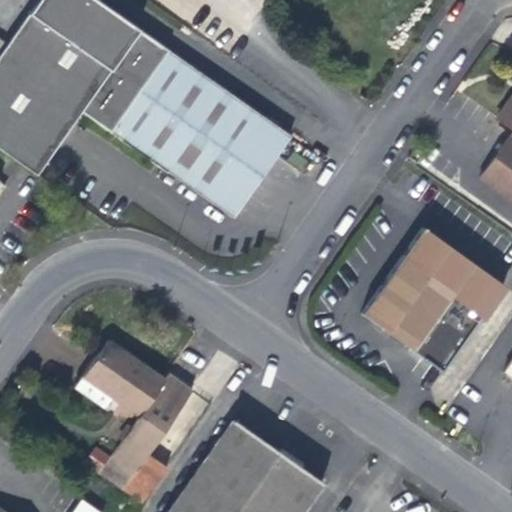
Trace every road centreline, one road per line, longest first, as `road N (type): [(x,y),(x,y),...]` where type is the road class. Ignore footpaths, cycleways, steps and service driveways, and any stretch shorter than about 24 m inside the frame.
road 1 (unclassified): [(238,324),(467,0)]
road 2 (unclassified): [(238,324),(507,511)]
road 3 (unclassified): [(0,331),(37,277),(83,255),(154,265),(238,324)]
